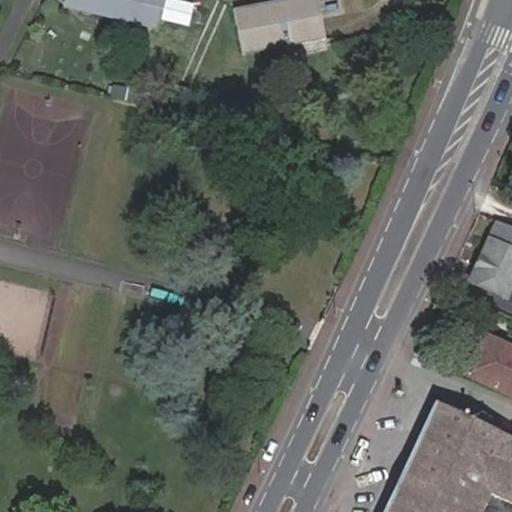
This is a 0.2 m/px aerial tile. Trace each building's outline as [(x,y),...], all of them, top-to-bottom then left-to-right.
[(125,19),(129,0),(77,0),(76,7),(125,19)] [(137,22),(141,0),(129,0),(125,19),(137,22)] [(192,6),(165,0),(141,0),(137,22),(154,26),(155,21),(186,28),(192,6)] [(316,0),(286,0),(232,11),(241,56),(324,39),(316,0)] [(505,299),(511,284),(511,228),(497,222),(469,282),(505,299)] [(511,351),(482,337),(464,375),(511,397),(511,351)] [(511,482),(511,440),(436,406),(385,511),(479,511),(488,495),(486,493),(493,479),(507,486),(500,500),(503,502),(511,482)] [(488,495),(500,500),(507,486),(493,479),(486,493),(488,495)] [(511,482),(503,502),(511,505),(511,482)]
